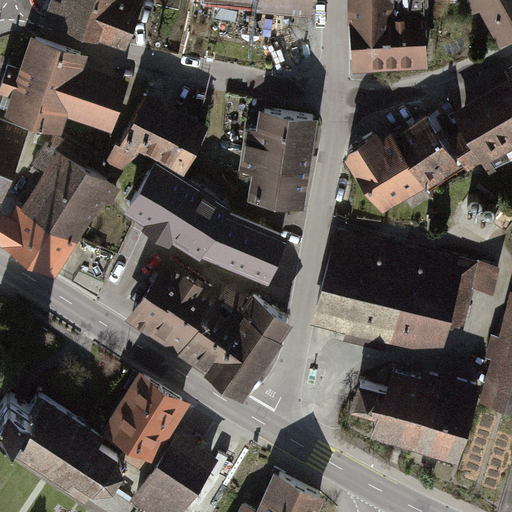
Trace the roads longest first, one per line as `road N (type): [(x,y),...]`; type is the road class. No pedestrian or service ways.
road 1 (residential): [(4,12),(124,55),(336,95)]
road 2 (residential): [(269,426),(308,309),(336,95)]
road 3 (primary): [(0,256),(269,426)]
road 4 (residential): [(336,95),(407,89),(511,52)]
road 5 (primary): [(269,426),(393,497)]
